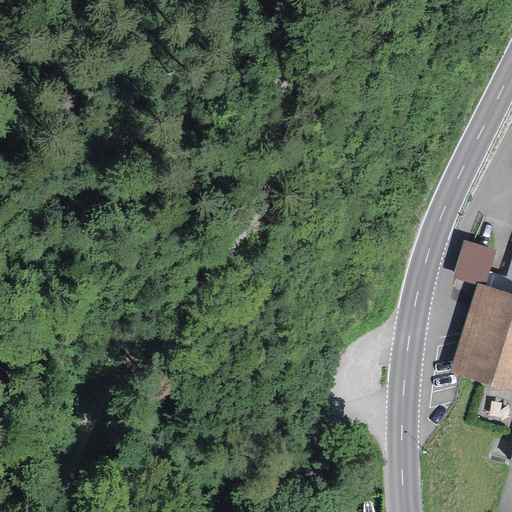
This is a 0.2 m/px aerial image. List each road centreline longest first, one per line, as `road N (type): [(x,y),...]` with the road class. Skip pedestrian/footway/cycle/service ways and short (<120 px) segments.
road 1 (track): [(281,0),(281,75),(261,194),(232,243),(101,397),(55,511)]
road 2 (secondary): [(511,68),(420,276),(405,360),(404,511)]
